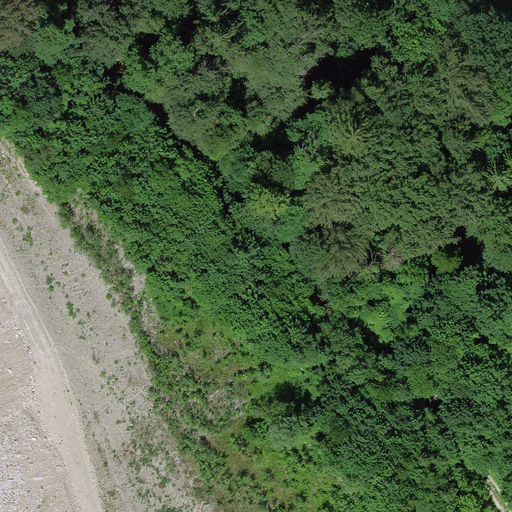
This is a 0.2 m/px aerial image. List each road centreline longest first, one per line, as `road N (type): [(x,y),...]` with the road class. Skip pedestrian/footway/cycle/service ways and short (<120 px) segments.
road 1 (track): [(67,0),(295,251),(335,321),(373,361),(433,394),(510,511)]
road 2 (track): [(285,0),(458,180),(511,201)]
road 3 (track): [(130,511),(60,338),(0,248)]
